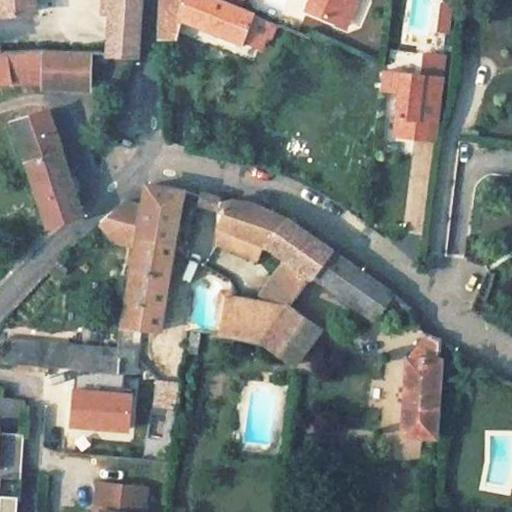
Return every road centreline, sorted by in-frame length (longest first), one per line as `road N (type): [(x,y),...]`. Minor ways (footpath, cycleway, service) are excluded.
road 1 (residential): [(136,152),(297,203),(511,361)]
road 2 (residential): [(0,300),(136,152)]
road 3 (residential): [(136,152),(152,0)]
